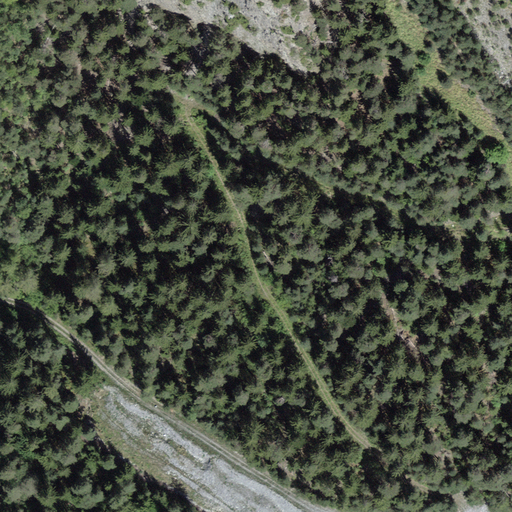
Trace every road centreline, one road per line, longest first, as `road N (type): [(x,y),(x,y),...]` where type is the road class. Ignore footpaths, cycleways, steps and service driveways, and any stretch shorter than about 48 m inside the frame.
road 1 (track): [(471,511),(462,500),(410,481),(340,417),(267,295),(242,219),(189,115),(206,113),(254,154),(425,227),(510,220)]
road 2 (track): [(0,299),(59,328),(144,404),(329,511)]
